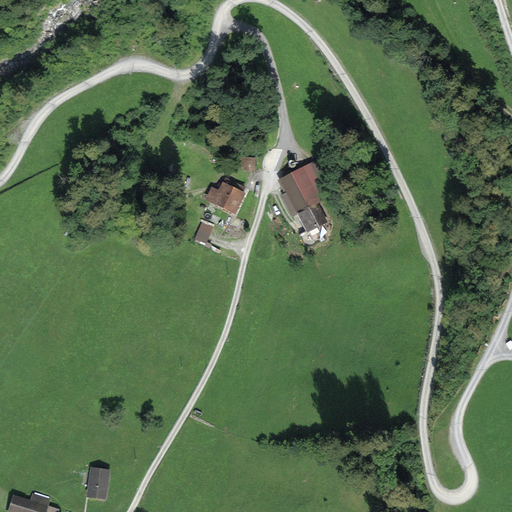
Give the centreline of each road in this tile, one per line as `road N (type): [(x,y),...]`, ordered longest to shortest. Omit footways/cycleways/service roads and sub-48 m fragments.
road 1 (residential): [(266,0),(306,27),(353,91),(428,246),(440,302),(422,418),(437,489),(451,497),(469,487),(458,414),(511,299)]
road 2 (residential): [(0,181),(58,99),(122,67),(178,75),(201,66),(221,14),(235,0)]
road 3 (track): [(273,163),(284,123),(265,45),(247,28),(219,20)]
road 4 (track): [(511,111),(455,48),(431,0)]
